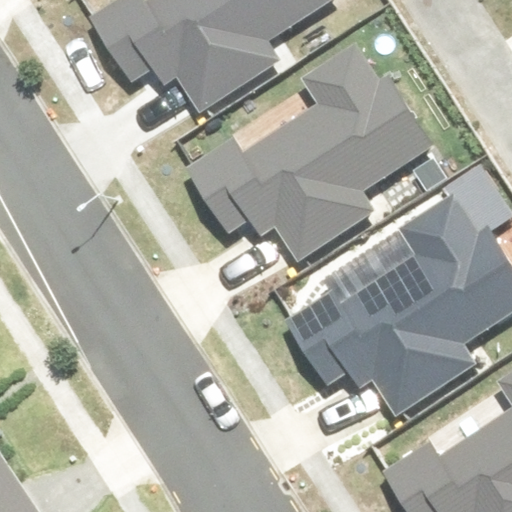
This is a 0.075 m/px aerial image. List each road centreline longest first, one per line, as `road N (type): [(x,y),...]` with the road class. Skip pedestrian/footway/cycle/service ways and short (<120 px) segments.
road 1 (residential): [(0,141),(240,511)]
road 2 (residential): [(511,104),(444,0)]
